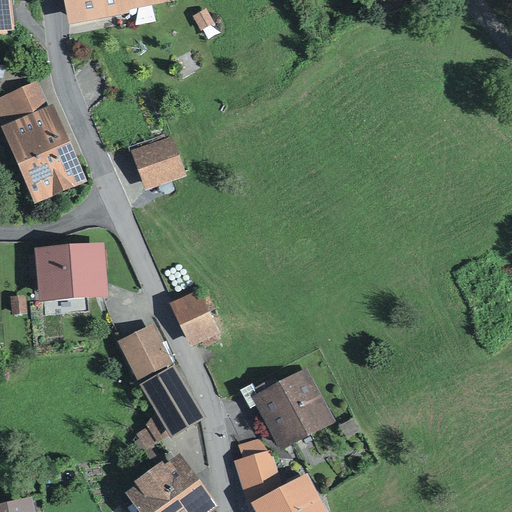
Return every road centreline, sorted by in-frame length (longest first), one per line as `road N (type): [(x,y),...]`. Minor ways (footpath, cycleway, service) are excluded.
road 1 (residential): [(114,204),(210,417),(225,511)]
road 2 (residential): [(52,0),(63,83),(114,204)]
